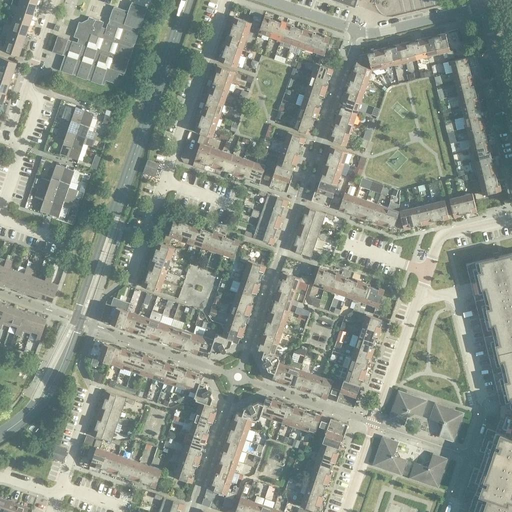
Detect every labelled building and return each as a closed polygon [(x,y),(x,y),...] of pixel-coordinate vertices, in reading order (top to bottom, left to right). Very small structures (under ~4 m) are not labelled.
[(37,5),(22,0),(20,0),(18,6),(11,4),(10,7),(33,15),(37,5)] [(104,22),(89,17),(88,19),(81,22),(79,22),(74,37),(79,38),(77,43),(58,36),(52,51),(65,55),(60,70),(104,85),(106,80),(115,83),(119,74),(123,75),(147,7),(132,2),(129,12),(114,6),(106,28),(102,27),(104,22)] [(33,15),(10,7),(9,10),(16,12),(13,20),(30,25),(33,15)] [(273,18),(265,15),(258,35),(262,36),(262,34),(269,36),(275,20),(272,19),(273,18)] [(233,25),(232,28),(248,34),(250,26),(258,29),(260,22),(252,20),(251,23),(234,17),(231,25),(233,25)] [(30,25),(13,20),(11,27),(4,24),(3,27),(26,35),(30,25)] [(278,21),(275,20),(269,36),(277,39),(277,41),(280,42),(286,22),(279,20),(278,21)] [(294,25),(286,22),(280,42),(283,43),(284,41),(291,44),(297,28),(294,27),(294,25)] [(26,35),(3,27),(2,31),(9,33),(6,40),(23,46),(26,35)] [(300,29),(297,28),(291,44),(299,46),(298,48),(301,49),(302,49),(308,30),(300,27),(300,29)] [(248,34),(232,28),(231,31),(229,31),(226,38),(246,45),(247,42),(245,41),(248,34)] [(316,32),(308,30),(302,49),(305,50),(306,48),(313,51),(319,35),(316,34),(316,32)] [(450,50),(446,33),(437,35),(438,37),(435,37),(439,54),(447,52),(449,59),(455,58),(453,50),(450,50)] [(322,36),(319,35),(313,51),(321,54),(319,61),(324,63),(327,55),(324,54),(330,37),(322,34),(322,36)] [(431,36),(423,38),(428,58),(432,57),(431,56),(439,54),(435,37),(431,38),(431,36)] [(246,45),(226,38),(224,46),(225,47),(224,50),(240,55),(243,48),(245,49),(246,45)] [(428,58),(423,38),(415,40),(416,42),(412,43),(417,59),(424,57),(424,59),(428,58)] [(23,46),(6,40),(4,47),(0,45),(0,49),(19,56),(23,46)] [(409,42),(401,44),(406,64),(410,63),(409,61),(417,59),(412,43),(409,44),(409,42)] [(406,64),(401,44),(393,46),(393,47),(390,48),(394,65),(402,63),(402,65),(406,64)] [(387,47),(379,49),(384,69),(387,68),(387,66),(394,65),(390,48),(387,49),(387,47)] [(384,69),(379,49),(371,51),(371,53),(368,54),(372,69),(372,70),(380,68),(380,70),(384,69)] [(240,55),(224,50),(223,53),(222,52),(219,60),(238,67),(240,64),(238,63),(240,55)] [(359,56),(356,64),(371,69),(372,70),(372,69),(368,54),(359,56)] [(16,63),(0,57),(0,69),(13,73),(16,63)] [(470,65),(468,57),(448,62),(449,65),(451,65),(453,72),(469,68),(469,65),(470,65)] [(259,62),(252,60),(251,64),(252,68),(257,69),(259,62)] [(304,70),(306,64),(299,61),(297,68),(304,70)] [(316,62),(312,73),(328,79),(329,76),(331,77),(334,68),(316,62)] [(351,75),(368,81),(372,70),(371,69),(356,64),(355,67),(353,67),(351,75)] [(237,72),(217,65),(214,73),(216,74),(215,77),(231,82),(233,75),(235,76),(237,72)] [(470,72),(469,68),(453,72),(455,80),(453,81),(454,84),(474,79),(472,71),(470,72)] [(13,73),(0,69),(0,80),(9,84),(13,73)] [(328,79),(312,73),(308,84),(326,90),(329,83),(327,82),(328,79)] [(368,81),(351,75),(348,82),(350,82),(348,86),(364,92),(368,81)] [(231,82),(215,77),(214,80),(212,79),(210,87),(229,94),(230,91),(228,90),(231,82)] [(476,87),(474,79),(454,84),(455,87),(457,87),(458,94),(475,91),(474,87),(476,87)] [(9,84),(0,80),(0,91),(6,94),(9,84)] [(326,90),(308,84),(305,95),(321,101),(322,98),(323,98),(326,90)] [(364,92),(348,86),(348,89),(346,88),(343,96),(361,102),(364,92)] [(229,94),(210,87),(207,95),(209,95),(207,99),(223,104),(226,97),(228,97),(229,94)] [(246,99),(249,92),(242,89),(239,97),(246,99)] [(476,94),(475,91),(458,94),(460,102),(458,103),(459,106),(479,101),(477,93),(476,94)] [(321,101),(305,95),(301,106),(318,112),(321,104),(320,104),(321,101)] [(361,102),(343,96),(341,104),(342,104),(341,108),(357,113),(361,102)] [(223,104),(207,99),(206,102),(205,101),(202,109),(222,116),(223,112),(221,111),(223,104)] [(481,109),(479,101),(459,106),(460,110),(462,109),(464,117),(480,113),(480,110),(481,109)] [(318,112),(301,106),(297,117),(313,123),(314,119),(316,120),(318,112)] [(76,107),(72,117),(64,114),(59,127),(77,133),(85,110),(76,107)] [(357,113),(341,108),(340,110),(339,110),(336,118),(353,124),(357,113)] [(442,110),(444,117),(452,115),(450,108),(442,110)] [(222,116),(202,109),(200,116),(201,117),(200,120),(216,126),(219,118),(221,119),(222,116)] [(94,113),(85,110),(77,133),(95,140),(97,133),(93,131),(97,119),(93,117),(94,113)] [(241,114),(235,112),(233,119),(239,121),(241,114)] [(481,116),(480,113),(464,117),(466,124),(464,125),(465,128),(485,124),(483,115),(481,116)] [(313,123),(297,117),(293,128),(311,134),(314,126),(312,125),(313,123)] [(353,124),(336,118),(333,125),(335,126),(334,129),(350,135),(353,124)] [(216,126),(200,120),(199,123),(198,122),(195,131),(214,138),(216,134),(214,133),(216,126)] [(487,131),(485,124),(465,128),(465,132),(468,131),(469,139),(486,135),(485,132),(487,131)] [(77,133),(59,127),(57,134),(65,137),(60,154),(69,157),(77,133)] [(350,135),(334,129),(333,132),(331,131),(328,139),(346,145),(350,135)] [(227,140),(229,134),(221,131),(219,137),(227,140)] [(306,138),(288,132),(284,143),(300,148),(301,145),(303,146),(304,144),(306,138)] [(95,140),(77,133),(69,157),(78,160),(84,143),(92,146),(95,140)] [(368,141),(370,135),(364,133),(362,139),(368,141)] [(450,143),(457,142),(455,134),(448,136),(450,143)] [(203,162),(206,163),(211,147),(204,144),(206,137),(200,135),(197,142),(200,144),(194,161),(202,164),(203,162)] [(487,138),(486,135),(469,139),(471,147),(469,147),(470,151),(490,146),(488,138),(487,138)] [(300,148),(284,143),(281,154),(298,160),(301,152),(299,151),(300,148)] [(348,152),(330,146),(327,154),(329,155),(328,158),(344,163),(348,152)] [(492,154),(490,146),(470,151),(471,154),(473,154),(475,161),(491,158),(490,154),(492,154)] [(222,150),(211,147),(206,163),(209,164),(208,166),(216,168),(222,150)] [(233,154),(222,150),(216,168),(224,171),(224,170),(227,171),(233,154)] [(244,158),(233,154),(227,171),(230,172),(230,173),(238,176),(244,158)] [(298,160),(281,154),(277,165),(293,170),(294,167),(296,167),(298,160)] [(361,156),(357,166),(363,168),(367,158),(361,156)] [(255,162),(244,158),(238,176),(245,178),(246,177),(249,178),(255,162)] [(344,163),(328,158),(327,161),(325,160),(322,169),(340,175),(344,163)] [(492,160),(491,158),(475,161),(477,169),(475,170),(476,173),(496,168),(494,160),(492,160)] [(147,160),(145,166),(157,170),(159,164),(147,160)] [(266,165),(255,162),(249,178),(252,179),(251,180),(260,183),(266,165)] [(42,178),(40,185),(57,191),(65,168),(56,164),(51,181),(42,178)] [(293,170),(277,165),(273,175),(266,173),(263,179),(271,181),(269,187),(287,192),(293,174),(291,174),(293,170)] [(157,170),(145,166),(143,173),(155,177),(157,170)] [(74,171),(65,168),(57,191),(75,197),(77,190),(69,187),(74,171)] [(498,176),(496,168),(476,173),(476,177),(478,176),(480,184),(497,180),(496,176),(498,176)] [(340,175),(322,169),(320,176),(321,177),(320,180),(336,186),(340,175)] [(336,186),(320,180),(319,184),(317,183),(311,201),(329,207),(331,202),(338,204),(340,198),(333,195),(336,186)] [(497,183),(497,180),(480,184),(482,192),(475,194),(476,200),(484,198),(483,195),(501,191),(499,182),(497,183)] [(373,182),(371,187),(378,190),(380,184),(373,182)] [(57,191),(40,185),(37,192),(35,197),(44,200),(40,211),(49,214),(57,191)] [(381,194),(387,196),(389,190),(383,188),(381,194)] [(268,193),(259,190),(258,194),(264,196),(265,195),(267,196),(264,204),(283,211),(284,208),(286,208),(288,200),(268,193)] [(75,197),(57,191),(49,214),(59,217),(64,201),(73,204),(75,197)] [(345,193),(340,205),(339,210),(347,213),(347,211),(350,212),(355,197),(345,193)] [(472,194),(461,196),(465,213),(468,212),(469,213),(477,212),(472,194)] [(465,213),(461,196),(449,199),(454,217),(462,215),(462,213),(465,213)] [(366,200),(355,197),(350,212),(353,213),(352,215),(360,218),(366,200)] [(377,204),(366,200),(360,218),(368,220),(369,219),(372,220),(377,204)] [(449,218),(445,200),(433,203),(437,219),(441,219),(441,220),(449,218)] [(437,219),(433,203),(422,206),(427,224),(435,222),(434,220),(437,219)] [(283,211),(264,204),(261,213),(259,213),(259,211),(253,209),(252,212),(281,222),(283,215),(282,214),(283,211)] [(388,208),(377,204),(372,220),(375,221),(374,222),(382,225),(388,208)] [(326,213),(306,206),(303,214),(304,215),(303,218),(322,225),(325,216),(327,216),(328,218),(333,220),(335,216),(326,213)] [(427,224),(422,206),(411,208),(415,225),(418,224),(419,226),(427,224)] [(399,211),(388,208),(382,225),(390,228),(391,226),(394,227),(399,211)] [(415,225),(411,208),(400,211),(404,227),(404,229),(413,227),(412,225),(415,225)] [(404,227),(400,211),(399,211),(394,227),(398,229),(404,227)] [(281,222),(252,212),(251,216),(256,218),(258,217),(260,217),(257,226),(276,233),(277,229),(278,230),(281,222)] [(172,237),(180,239),(185,223),(182,222),(183,220),(175,217),(169,235),(166,234),(163,242),(169,244),(172,237)] [(322,225),(303,218),(302,221),(300,221),(298,228),(327,238),(328,235),(323,233),(321,234),(319,233),(322,225)] [(188,224),(185,223),(180,239),(187,242),(187,244),(190,245),(197,225),(189,222),(188,224)] [(204,228),(197,225),(190,245),(194,246),(194,244),(201,247),(207,230),(204,229),(204,228)] [(276,233),(257,226),(254,235),(252,234),(251,233),(245,230),(244,235),(253,238),(253,237),(274,244),(276,236),(275,236),(276,233)] [(327,238),(298,228),(295,236),(297,236),(295,239),(315,246),(318,237),(320,238),(321,240),(326,241),(327,238)] [(210,231),(207,230),(201,247),(209,249),(208,251),(212,252),(218,232),(210,230),(210,231)] [(226,235),(218,232),(212,252),(215,253),(216,251),(223,254),(229,238),(225,237),(226,235)] [(231,239),(229,238),(223,254),(230,256),(230,258),(233,260),(240,240),(232,237),(231,239)] [(315,246),(295,239),(294,243),(293,243),(291,250),(304,255),(310,257),(319,260),(321,256),(315,254),(314,255),(312,254),(315,246)] [(156,250),(155,253),(170,258),(173,251),(175,252),(176,248),(157,242),(154,250),(156,250)] [(511,511),(511,252),(503,255),(499,256),(498,252),(493,253),(494,257),(466,264),(470,283),(472,290),(473,293),(502,411),(502,413),(500,419),(508,421),(504,434),(496,431),(487,428),(479,451),(485,452),(481,461),(479,469),(474,467),(466,490),(475,493),(470,504),(467,511),(511,511)] [(170,258),(155,253),(154,256),(152,256),(149,263),(169,270),(170,267),(168,266),(170,258)] [(247,263),(245,271),(261,276),(262,274),(263,274),(266,266),(248,260),(249,257),(242,255),(240,261),(247,263)] [(4,266),(0,264),(0,285),(1,286),(10,260),(7,259),(4,266)] [(13,261),(10,260),(1,286),(5,288),(6,285),(12,287),(17,271),(10,268),(13,261)] [(169,270),(149,263),(147,271),(148,272),(147,275),(163,280),(166,273),(168,274),(169,270)] [(24,273),(17,271),(12,287),(18,289),(17,292),(21,293),(30,266),(27,265),(24,273)] [(33,268),(30,266),(21,293),(25,295),(26,292),(32,294),(38,278),(31,275),(33,268)] [(327,269),(319,267),(313,286),(316,288),(317,286),(324,288),(330,272),(327,271),(327,269)] [(261,276),(245,271),(241,281),(258,287),(261,280),(260,280),(261,276)] [(45,280),(38,278),(32,294),(38,296),(37,299),(41,300),(51,273),(47,272),(45,280)] [(282,280),(281,283),(297,289),(300,281),(307,284),(309,278),(302,275),(301,278),(283,272),(280,280),(282,280)] [(333,273),(330,272),(324,288),(332,291),(331,293),(334,294),(341,274),(333,272),(333,273)] [(54,274),(51,273),(41,300),(46,301),(47,299),(53,301),(60,282),(59,282),(58,285),(51,282),(54,274)] [(349,277),(341,274),(334,294),(338,295),(339,293),(346,296),(352,280),(349,278),(349,277)] [(163,280),(147,275),(146,278),(145,277),(142,285),(161,292),(163,288),(160,288),(163,280)] [(355,281),(352,280),(346,296),(353,298),(353,300),(356,301),(363,282),(355,279),(355,281)] [(258,287),(241,281),(237,292),(253,298),(254,295),(256,296),(258,287)] [(371,284),(363,282),(356,301),(360,303),(360,301),(368,303),(373,287),(370,286),(371,284)] [(297,289),(281,283),(279,287),(278,286),(275,294),(293,300),(297,289)] [(376,288),(373,287),(368,303),(376,306),(373,313),(379,315),(382,308),(379,307),(385,289),(377,286),(376,288)] [(253,298),(237,292),(233,303),(251,309),(254,302),(252,301),(253,298)] [(293,300),(275,294),(273,302),(274,302),(273,305),(289,311),(293,300)] [(310,294),(310,295),(314,305),(318,307),(321,298),(310,294)] [(100,321),(118,327),(118,325),(122,327),(127,311),(117,307),(120,299),(114,297),(111,305),(106,303),(100,321)] [(226,312),(230,314),(246,319),(247,317),(248,317),(251,309),(233,303),(230,302),(226,312)] [(16,308),(6,304),(0,321),(0,328),(1,329),(3,324),(10,326),(16,308)] [(289,311),(273,305),(272,308),(271,308),(268,316),(286,322),(289,311)] [(26,311),(16,308),(10,326),(8,331),(18,335),(26,311)] [(211,308),(209,315),(217,318),(219,311),(211,308)] [(360,312),(353,310),(346,315),(358,319),(360,312)] [(37,314),(26,311),(18,335),(29,338),(30,333),(37,314)] [(138,314),(127,311),(122,327),(125,328),(125,329),(132,332),(138,314)] [(47,318),(37,314),(30,333),(37,336),(36,341),(39,342),(47,318)] [(149,318),(138,314),(132,332),(140,335),(141,333),(144,334),(149,318)] [(246,319),(230,314),(226,324),(244,331),(246,323),(245,323),(246,319)] [(366,314),(362,325),(380,331),(383,323),(381,323),(382,320),(366,314)] [(286,322),(268,316),(265,323),(267,324),(266,327),(282,333),(286,322)] [(160,322),(149,318),(144,334),(147,335),(147,337),(154,340),(160,322)] [(343,321),(340,329),(346,330),(349,323),(343,321)] [(59,333),(63,324),(59,322),(50,343),(54,345),(59,333)] [(171,326),(160,322),(154,340),(162,342),(162,341),(166,342),(171,326)] [(226,324),(222,335),(222,336),(233,340),(238,342),(239,339),(241,339),(244,331),(226,324)] [(380,331),(362,325),(359,336),(375,341),(376,338),(378,339),(380,331)] [(182,330),(171,326),(166,342),(169,343),(168,345),(176,347),(182,330)] [(282,333),(266,327),(265,330),(263,329),(260,338),(278,344),(282,333)] [(193,334),(182,330),(176,347),(184,350),(184,348),(188,350),(193,334)] [(336,340),(343,342),(347,332),(340,330),(336,340)] [(216,333),(213,341),(215,341),(212,351),(217,353),(222,350),(222,351),(223,351),(223,352),(224,352),(225,352),(225,351),(226,351),(226,350),(226,349),(226,348),(231,346),(233,340),(222,336),(222,335),(216,333)] [(204,337),(193,334),(188,350),(191,351),(190,352),(198,355),(204,337)] [(375,341),(359,336),(355,347),(373,353),(375,345),(374,344),(375,341)] [(215,341),(213,341),(204,337),(198,355),(205,358),(206,356),(209,357),(212,351),(215,341)] [(106,342),(94,338),(88,355),(93,357),(90,364),(97,367),(99,359),(106,342)] [(278,344),(260,338),(258,345),(259,345),(258,349),(264,351),(274,355),(275,354),(278,344)] [(112,344),(106,342),(99,359),(110,362),(115,347),(111,345),(112,344)] [(119,348),(115,347),(110,362),(117,365),(117,367),(120,368),(127,349),(119,346),(119,348)] [(373,353),(355,347),(351,358),(367,363),(368,360),(370,361),(373,353)] [(134,351),(127,349),(120,368),(124,369),(124,367),(131,370),(137,354),(134,353),(134,351)] [(274,355),(264,351),(262,356),(264,361),(263,362),(263,363),(263,364),(263,365),(264,366),(265,366),(266,366),(268,370),(274,372),(278,362),(279,362),(281,356),(275,354),(274,355)] [(140,355),(137,354),(131,370),(139,372),(138,374),(142,376),(148,356),(140,353),(140,355)] [(156,359),(148,356),(142,376),(145,377),(146,375),(153,377),(159,361),(155,360),(156,359)] [(367,363),(351,358),(348,368),(365,374),(368,367),(366,366),(367,363)] [(162,363),(159,361),(153,377),(161,380),(160,382),(163,383),(170,364),(162,361),(162,363)] [(278,362),(274,372),(272,378),(276,379),(275,380),(284,383),(290,366),(279,362),(278,362)] [(178,366),(170,364),(163,383),(167,384),(168,382),(175,385),(180,369),(177,368),(178,366)] [(301,369),(290,366),(284,383),(291,386),(291,384),(295,385),(301,369)] [(183,370),(180,369),(175,385),(182,387),(182,389),(185,390),(192,371),(184,368),(183,370)] [(365,374),(348,368),(344,380),(360,385),(361,382),(363,382),(365,374)] [(33,387),(40,371),(37,369),(30,386),(33,387)] [(311,373),(301,369),(295,385),(298,386),(297,388),(305,390),(311,373)] [(199,374),(192,371),(185,390),(189,392),(189,390),(196,392),(197,392),(201,382),(203,376),(199,375),(199,374)] [(93,381),(102,384),(105,376),(96,373),(93,381)] [(322,377),(311,373),(305,390),(313,393),(314,392),(317,393),(322,377)] [(333,380),(322,377),(317,393),(320,394),(319,395),(327,398),(333,380)] [(360,385),(344,380),(340,390),(333,388),(331,393),(338,396),(336,401),(354,407),(358,396),(360,389),(359,389),(360,385)] [(207,384),(201,382),(197,392),(196,392),(194,398),(200,401),(201,399),(211,403),(213,398),(211,393),(212,392),(212,391),(212,390),(212,389),(211,388),(210,388),(209,388),(209,389),(207,384)] [(126,398),(106,391),(103,398),(105,399),(103,402),(123,409),(126,400),(127,401),(128,403),(133,405),(135,400),(126,397),(126,398)] [(408,410),(399,391),(389,419),(404,424),(408,410)] [(427,400),(399,391),(408,410),(422,415),(427,400)] [(265,398),(263,404),(260,414),(261,414),(268,417),(267,418),(270,420),(277,400),(269,398),(269,399),(265,398)] [(201,399),(200,401),(197,411),(214,417),(217,409),(215,408),(217,405),(211,403),(201,399)] [(285,403),(277,400),(270,420),(274,421),(275,419),(282,422),(287,406),(284,405),(285,403)] [(123,409),(103,402),(102,406),(101,405),(98,413),(127,423),(129,419),(123,418),(121,418),(120,418),(123,409)] [(244,408),(242,414),(253,417),(252,418),(259,421),(261,414),(260,414),(263,404),(258,402),(253,404),(253,403),(252,403),(252,402),(251,402),(250,403),(249,403),(249,404),(249,405),(249,406),(244,408)] [(435,403),(435,404),(430,418),(444,422),(464,413),(435,403)] [(290,407),(287,406),(282,422),(290,424),(289,426),(292,427),(299,408),(291,405),(290,407)] [(307,410),(299,408),(292,427),(296,428),(296,427),(304,429),(309,412),(306,411),(307,410)] [(214,417),(197,411),(193,422),(209,427),(210,424),(212,425),(214,417)] [(253,417),(242,414),(237,412),(235,415),(234,415),(231,423),(249,429),(252,418),(253,417)] [(312,413),(309,412),(304,429),(311,432),(310,433),(314,435),(321,415),(313,412),(312,413)] [(127,423),(98,413),(96,420),(97,421),(96,424),(115,431),(118,422),(120,423),(121,424),(126,426),(127,423)] [(454,441),(464,413),(444,422),(439,436),(454,441)] [(329,423),(321,421),(319,427),(327,430),(325,434),(323,440),(339,445),(341,442),(342,442),(348,424),(331,418),(329,423)] [(508,421),(500,419),(496,431),(504,434),(508,421)] [(209,427),(193,422),(189,433),(207,439),(210,431),(208,430),(209,427)] [(249,429),(231,423),(229,430),(230,431),(229,434),(245,439),(249,429)] [(115,431),(96,424),(95,427),(94,427),(91,435),(111,442),(120,445),(121,441),(116,439),(114,440),(112,439),(115,431)] [(167,437),(177,441),(179,434),(169,431),(167,437)] [(207,439),(189,433),(186,444),(202,449),(203,446),(204,447),(207,439)] [(245,439),(229,434),(228,437),(227,437),(224,444),(241,450),(245,439)] [(398,442),(383,437),(373,465),(393,455),(398,442)] [(291,446),(297,448),(300,440),(294,438),(291,446)] [(99,466),(102,467),(108,451),(100,448),(102,441),(96,439),(93,446),(96,447),(90,465),(98,468),(99,466)] [(339,445),(323,440),(319,451),(337,457),(340,449),(338,449),(339,445)] [(202,449),(186,444),(182,454),(199,460),(202,453),(201,452),(202,449)] [(241,450),(224,444),(221,452),(223,453),(222,456),(238,461),(241,450)] [(68,449),(56,445),(53,451),(65,455),(68,449)] [(65,455),(53,451),(51,458),(63,462),(65,455)] [(118,455),(108,451),(102,467),(105,468),(105,470),(112,472),(118,455)] [(337,457),(319,451),(316,462),(332,468),(333,465),(334,465),(337,457)] [(199,460),(182,454),(178,465),(194,471),(195,468),(197,468),(199,460)] [(433,454),(429,467),(438,487),(448,459),(433,454)] [(129,459),(118,455),(112,472),(120,475),(120,474),(123,475),(129,459)] [(407,460),(393,455),(373,465),(402,475),(407,460)] [(238,461),(222,456),(221,459),(219,458),(217,466),(234,472),(238,461)] [(140,462),(129,459),(123,475),(126,476),(126,477),(134,480),(140,462)] [(151,466),(140,462),(134,480),(142,483),(142,481),(145,482),(151,466)] [(332,468),(316,462),(312,473),(329,479),(332,471),(331,471),(332,468)] [(415,463),(410,477),(438,487),(429,467),(415,463)] [(194,471),(178,465),(175,473),(168,470),(166,476),(174,479),(174,476),(192,482),(195,474),(193,474),(194,471)] [(162,470),(151,466),(145,482),(148,483),(147,485),(156,487),(162,470)] [(234,472),(217,466),(214,474),(216,474),(214,477),(230,483),(234,472)] [(329,479),(312,473),(308,484),(324,489),(325,486),(327,487),(329,479)] [(230,483),(214,477),(213,480),(212,480),(209,488),(226,494),(225,497),(233,500),(235,494),(228,491),(230,483)] [(324,489),(308,484),(304,495),(322,500),(325,493),(323,492),(324,489)] [(475,493),(466,490),(462,502),(470,504),(475,493)] [(164,497),(156,494),(154,498),(159,500),(161,499),(163,500),(160,508),(170,511),(179,511),(180,511),(181,511),(184,504),(164,497)] [(322,500),(304,495),(301,506),(317,511),(318,508),(319,508),(322,500)] [(225,497),(223,503),(232,507),(234,500),(233,500),(225,497)] [(247,511),(252,500),(240,497),(235,511),(247,511)] [(14,511),(18,503),(7,500),(2,511),(14,511)] [(259,511),(262,504),(252,500),(247,511),(259,511)] [(27,511),(29,507),(18,503),(14,511),(27,511)]
